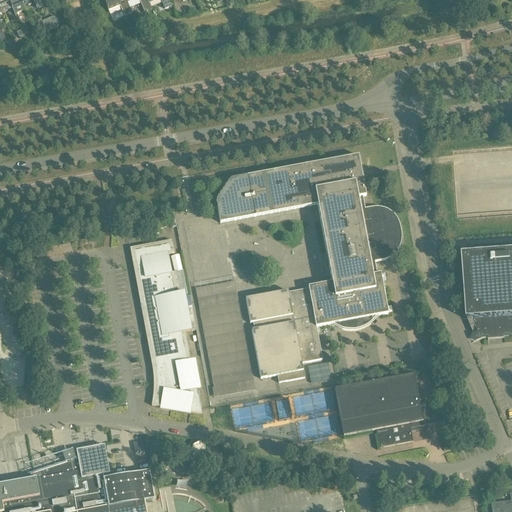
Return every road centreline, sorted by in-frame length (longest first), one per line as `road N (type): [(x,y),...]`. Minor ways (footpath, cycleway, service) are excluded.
road 1 (unclassified): [(501,446),(442,470),(357,464),(101,418),(2,427)]
road 2 (residential): [(0,170),(391,100)]
road 3 (unclassified): [(501,446),(434,280),(398,118)]
road 4 (residential): [(511,48),(409,71),(391,100)]
road 5 (residential): [(391,100),(511,82)]
